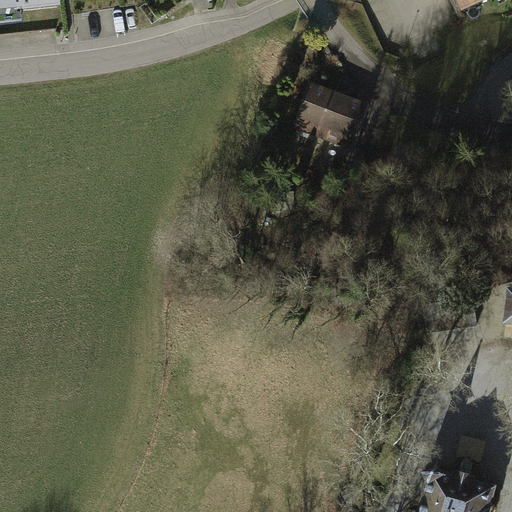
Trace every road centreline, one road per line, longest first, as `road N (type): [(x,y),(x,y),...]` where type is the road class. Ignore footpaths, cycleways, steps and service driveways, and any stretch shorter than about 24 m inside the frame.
road 1 (residential): [(0,71),(121,57),(223,31),(285,0)]
road 2 (residential): [(511,136),(416,110),(377,81),(312,0)]
